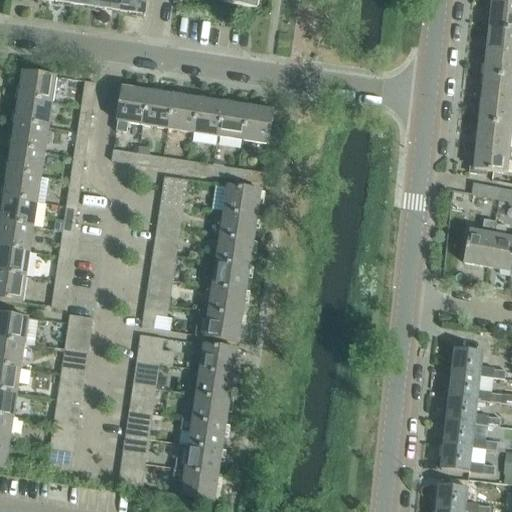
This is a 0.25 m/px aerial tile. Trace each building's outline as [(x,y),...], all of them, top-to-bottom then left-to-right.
[(71,0),(71,6),(95,10),(96,0),(71,0)] [(96,0),(95,10),(119,13),(121,0),(96,0)] [(121,0),(119,13),(144,17),(146,0),(121,0)] [(221,0),(221,4),(255,9),(256,0),(221,0)] [(511,0),(494,0),(494,8),(511,9),(511,0)] [(511,9),(494,8),(491,31),(511,33),(511,9)] [(511,33),(491,31),(488,54),(511,57),(511,33)] [(511,57),(488,54),(486,78),(511,80),(511,57)] [(57,80),(22,75),(18,100),(53,106),(57,80)] [(511,80),(486,78),(483,101),(511,104),(511,80)] [(85,84),(81,110),(92,112),(96,86),(85,84)] [(117,124),(143,128),(148,94),(123,90),(117,124)] [(143,128),(168,132),(173,98),(148,94),(143,128)] [(168,132),(193,136),(198,102),(173,98),(168,132)] [(18,100),(15,125),(50,130),(53,106),(18,100)] [(511,104),(483,101),(480,125),(511,128),(511,104)] [(193,136),(218,140),(223,106),(198,102),(193,136)] [(218,140),(243,144),(248,109),(223,106),(218,140)] [(243,144),(268,147),(273,113),(248,109),(243,144)] [(81,110),(77,135),(89,136),(92,112),(81,110)] [(15,125),(11,150),(46,155),(50,130),(15,125)] [(511,128),(480,125),(478,148),(511,152),(511,140),(511,128)] [(77,135),(74,159),(85,161),(89,136),(77,135)] [(508,176),(509,165),(511,164),(511,152),(478,148),(476,159),(472,158),(470,176),(487,178),(487,174),(508,176)] [(11,150),(7,175),(42,180),(46,155),(11,150)] [(137,168),(139,156),(113,152),(112,164),(137,168)] [(137,168),(162,172),(164,160),(139,156),(137,168)] [(74,159),(70,184),(81,186),(85,161),(74,159)] [(162,172),(174,173),(187,175),(189,164),(164,160),(162,172)] [(187,175),(212,179),(213,168),(189,164),(187,175)] [(212,179),(224,181),(237,183),(238,171),(213,168),(212,179)] [(237,183),(263,187),(264,175),(238,171),(237,183)] [(7,175),(3,199),(38,205),(42,180),(7,175)] [(160,205),(185,209),(189,183),(164,179),(160,205)] [(70,184),(66,209),(77,211),(81,186),(70,184)] [(501,203),(503,192),(474,187),(471,198),(501,203)] [(223,215),(258,220),(262,195),(227,189),(223,215)] [(511,193),(503,192),(501,203),(511,205),(511,193)] [(3,199),(0,220),(0,224),(35,230),(38,205),(3,199)] [(157,230),(181,234),(185,209),(160,205),(157,230)] [(66,209),(63,234),(73,235),(77,211),(66,209)] [(219,240),(254,245),(258,220),(223,215),(219,240)] [(0,224),(0,249),(31,254),(35,230),(0,224)] [(488,270),(496,229),(497,226),(485,224),(482,236),(470,234),(464,265),(488,270)] [(496,229),(488,270),(511,275),(511,271),(511,241),(504,240),(506,230),(496,229)] [(153,255),(177,259),(181,234),(157,230),(153,255)] [(63,234),(59,259),(70,260),(73,235),(63,234)] [(215,264),(250,270),(254,245),(219,240),(215,264)] [(0,249),(0,274),(27,279),(31,254),(0,249)] [(149,280),(173,283),(177,259),(153,255),(149,280)] [(59,259),(55,283),(66,285),(70,260),(59,259)] [(211,289),(247,295),(250,270),(215,264),(211,289)] [(0,274),(0,301),(23,305),(27,279),(0,274)] [(146,305),(170,308),(173,283),(149,280),(146,305)] [(55,283),(52,309),(62,310),(66,285),(55,283)] [(208,314),(243,319),(247,295),(211,289),(208,314)] [(142,331),(166,334),(170,308),(146,305),(142,331)] [(204,340),(239,345),(243,319),(208,314),(204,340)] [(0,342),(26,347),(35,348),(39,323),(0,316),(0,342)] [(70,317),(69,327),(68,329),(92,333),(93,321),(70,317)] [(64,353),(88,356),(90,344),(66,341),(68,329),(69,327),(68,327),(64,353)] [(66,341),(90,344),(92,333),(68,329),(66,341)] [(137,363),(161,367),(164,341),(140,338),(137,363)] [(0,368),(22,372),(26,347),(0,342),(0,368)] [(199,373),(234,378),(238,352),(203,347),(199,373)] [(494,371),(482,370),(483,355),(456,352),(453,376),(481,379),(511,382),(511,373),(506,372),(505,374),(494,373),(494,371)] [(61,377),(85,381),(88,356),(64,353),(61,377)] [(133,388),(157,392),(161,367),(137,363),(133,388)] [(0,393),(18,396),(22,372),(0,368),(0,393)] [(195,398),(230,403),(234,378),(199,373),(195,398)] [(491,394),(479,393),(481,379),(453,376),(450,400),(478,403),(491,404),(511,406),(511,397),(491,396),(491,394)] [(57,402),(81,406),(85,381),(61,377),(57,402)] [(129,413),(153,417),(157,392),(133,388),(129,413)] [(0,419),(14,421),(18,396),(0,393),(0,419)] [(191,423),(226,428),(230,403),(195,398),(191,423)] [(475,427),(485,428),(499,430),(500,422),(489,421),(491,404),(478,403),(450,400),(447,423),(475,427)] [(53,427),(77,431),(81,406),(57,402),(53,427)] [(125,438),(149,442),(153,417),(129,413),(125,438)] [(0,444),(10,446),(14,421),(0,419),(0,444)] [(188,447),(222,453),(226,428),(191,423),(188,447)] [(485,428),(475,427),(447,423),(445,447),(472,450),(496,453),(497,445),(483,443),(485,428)] [(50,452),(74,456),(77,431),(53,427),(50,452)] [(122,463),(146,467),(149,442),(125,438),(122,463)] [(0,470),(7,472),(10,446),(0,444),(0,470)] [(511,454),(511,446),(497,445),(496,453),(511,454)] [(184,472),(219,478),(222,453),(188,447),(184,472)] [(495,469),(471,466),(472,450),(445,447),(442,472),(494,478),(495,469)] [(46,478),(70,482),(74,456),(50,452),(46,478)] [(118,489),(142,493),(146,467),(122,463),(118,489)] [(180,498),(215,503),(219,478),(184,472),(173,471),(172,482),(182,483),(180,498)] [(489,511),(490,510),(466,508),(468,491),(441,488),(437,511),(489,511)]
